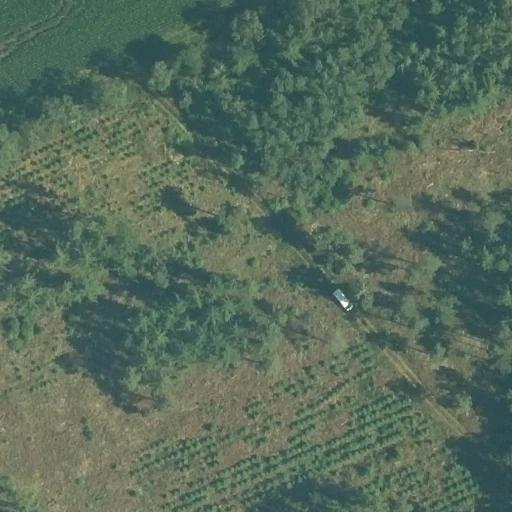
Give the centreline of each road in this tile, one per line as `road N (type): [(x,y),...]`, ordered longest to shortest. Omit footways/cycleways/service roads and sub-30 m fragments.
road 1 (track): [(511,511),(332,275),(195,21)]
road 2 (track): [(0,112),(241,0)]
